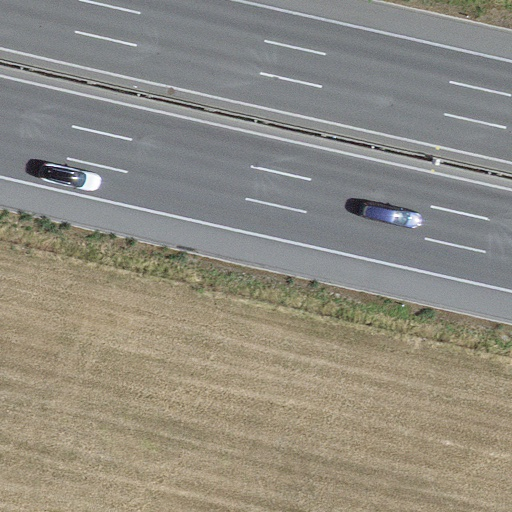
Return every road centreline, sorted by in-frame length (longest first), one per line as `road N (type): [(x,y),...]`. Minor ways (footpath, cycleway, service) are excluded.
road 1 (motorway): [(0,127),(511,242)]
road 2 (motorway): [(511,113),(7,0)]
